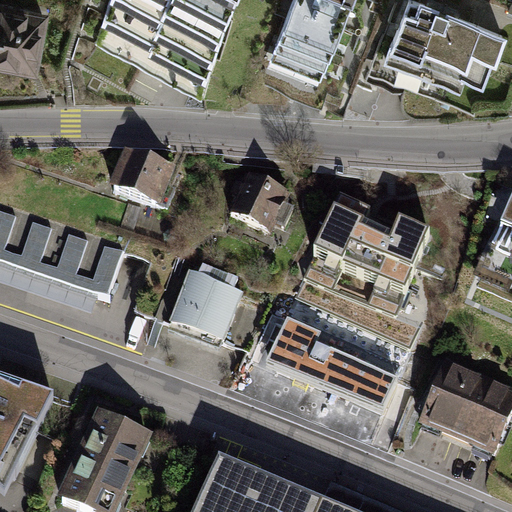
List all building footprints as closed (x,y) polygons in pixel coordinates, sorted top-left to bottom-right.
[(114,0),(97,46),(207,100),(247,0),(114,0)] [(361,0),(295,0),(263,81),(320,103),(361,0)] [(496,38),(402,0),(392,0),(365,66),(469,108),(496,38)] [(50,19),(0,9),(0,68),(39,76),(50,19)] [(141,160),(129,155),(115,193),(167,213),(176,192),(165,188),(171,171),(160,167),(161,165),(141,158),(141,160)] [(180,174),(130,311),(153,319),(203,183),(180,174)] [(286,205),(247,188),(230,225),(269,243),(273,233),(283,238),(293,216),(283,211),(286,205)] [(431,236),(339,198),(305,279),(397,317),(431,236)] [(511,199),(475,280),(511,297),(511,199)] [(132,232),(141,208),(130,204),(121,228),(132,232)] [(0,265),(108,303),(124,255),(105,248),(93,283),(75,277),(87,243),(69,236),(57,271),(40,265),(52,230),(33,224),(21,258),(4,252),(16,218),(0,213),(0,265)] [(198,279),(190,276),(171,326),(223,345),(242,295),(234,292),(238,280),(203,267),(198,279)] [(322,332),(288,316),(267,361),(383,407),(397,377),(318,340),(322,332)] [(511,429),(511,399),(445,371),(421,429),(498,462),(511,429)] [(53,401),(0,382),(0,472),(15,481),(19,473),(37,434),(53,401)] [(125,511),(156,445),(100,419),(57,511),(125,511)] [(336,511),(219,462),(196,511),(336,511)]
